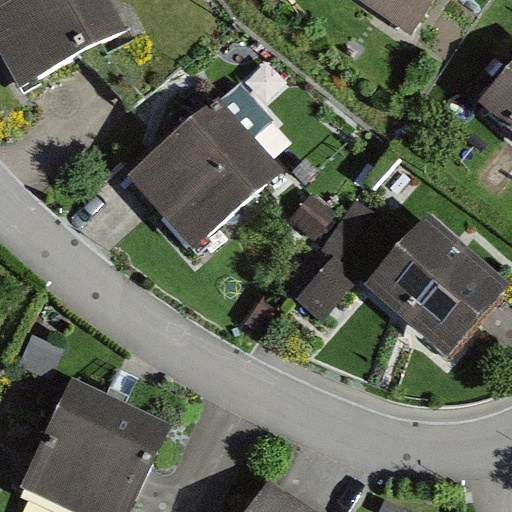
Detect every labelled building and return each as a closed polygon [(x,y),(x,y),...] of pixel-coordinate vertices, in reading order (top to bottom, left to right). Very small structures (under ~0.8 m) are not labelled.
[(126,35),(107,0),(0,0),(0,66),(14,93),(126,35)] [(439,0),(347,0),(411,43),(439,0)] [(511,77),(484,108),(511,133),(511,77)] [(287,179),(219,101),(124,183),(192,261),(287,179)] [(369,210),(298,288),(333,320),(404,242),(369,210)] [(505,289),(429,219),(366,287),(442,357),(505,289)] [(132,511),(168,428),(69,386),(20,500),(48,511),(132,511)] [(301,511),(268,488),(251,511),(301,511)]
